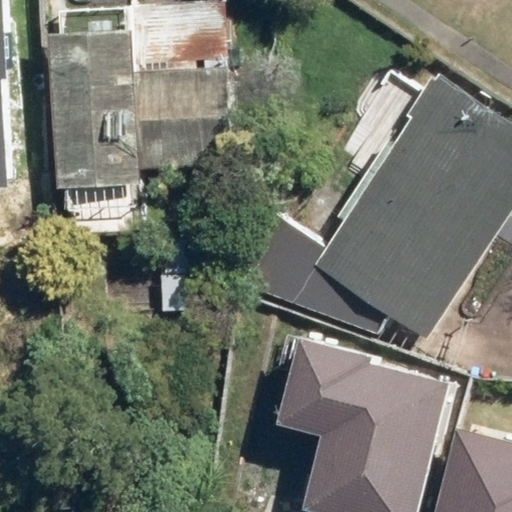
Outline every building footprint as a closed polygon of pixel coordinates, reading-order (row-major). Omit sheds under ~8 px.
[(0,0),(0,210),(14,210),(10,0),(0,0)] [(62,6),(69,236),(153,234),(151,176),(239,174),(234,2),(62,6)] [(434,343),(511,227),(511,114),(449,72),(318,265),(434,343)] [(306,511),(410,511),(443,379),(302,345),(283,424),(321,433),(302,511),(306,511)] [(511,511),(511,444),(458,432),(438,511),(511,511)] [(192,511),(193,509),(99,503),(98,511),(192,511)]
